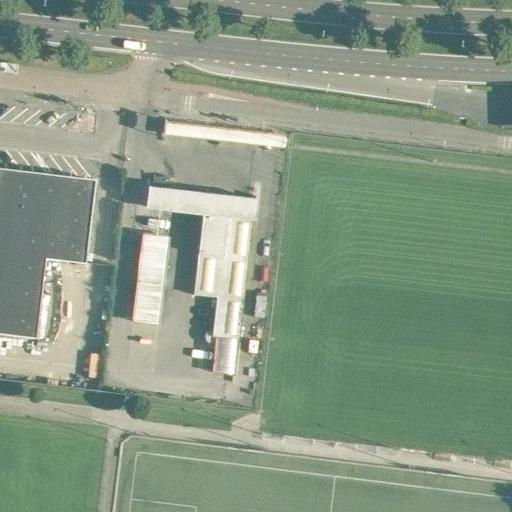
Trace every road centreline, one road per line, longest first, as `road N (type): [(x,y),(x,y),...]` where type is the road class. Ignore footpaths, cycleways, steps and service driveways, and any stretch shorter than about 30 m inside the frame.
road 1 (unclassified): [(117,94),(511,142)]
road 2 (secondary): [(157,46),(511,74)]
road 3 (secondary): [(511,24),(375,21),(196,0)]
road 4 (secondary): [(0,29),(157,46)]
